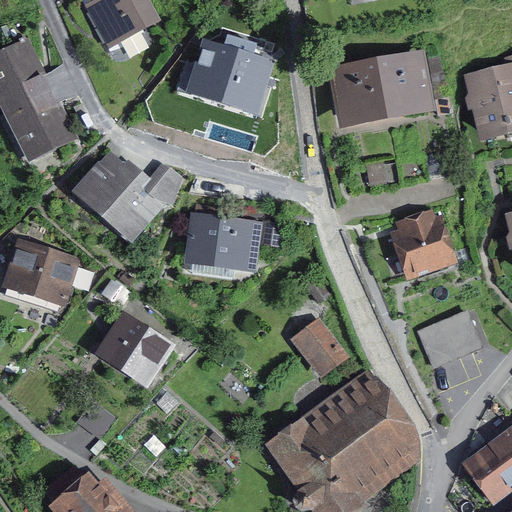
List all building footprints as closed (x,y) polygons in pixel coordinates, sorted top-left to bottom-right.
[(151,0),(94,0),(85,5),(111,49),(163,20),(151,0)] [(0,51),(0,99),(6,111),(51,88),(44,74),(47,73),(29,37),(26,38),(0,51)] [(345,128),(441,109),(428,47),(333,66),(345,128)] [(191,80),(190,104),(280,108),(282,54),(189,50),(188,80),(191,80)] [(507,60),(465,71),(470,90),(467,95),(470,106),(474,105),(482,137),(511,129),(511,54),(505,56),(507,60)] [(62,102),(59,103),(51,88),(6,111),(31,162),(77,139),(80,138),(62,102)] [(175,204),(183,178),(165,163),(152,178),(129,158),(125,163),(109,150),(75,191),(135,241),(167,202),(175,204)] [(389,183),(384,159),(365,163),(371,187),(389,183)] [(232,208),(197,204),(196,213),(193,213),(188,263),(259,271),(262,244),(264,221),(231,217),(232,208)] [(432,206),(395,220),(398,229),(391,232),(408,277),(460,258),(443,212),(435,215),(432,206)] [(264,221),(262,244),(284,247),(286,223),(264,221)] [(4,287),(9,288),(7,293),(63,311),(66,306),(68,307),(83,258),(20,238),(4,287)] [(332,295),(316,273),(304,282),(319,304),(332,295)] [(122,307),(131,292),(111,279),(102,294),(122,307)] [(484,345),(467,307),(417,330),(434,368),(484,345)] [(178,344),(123,310),(96,353),(151,387),(178,344)] [(322,377),(349,356),(318,317),(291,338),(322,377)] [(364,371),(266,441),(316,511),(354,511),(367,503),(365,500),(422,459),(420,433),(416,421),(391,387),(364,371)] [(102,439),(117,417),(92,400),(77,423),(102,439)] [(511,425),(464,462),(495,503),(511,490),(511,425)] [(58,483),(41,498),(52,511),(51,511),(125,511),(103,486),(96,493),(86,482),(81,487),(71,475),(59,485),(58,483)]
